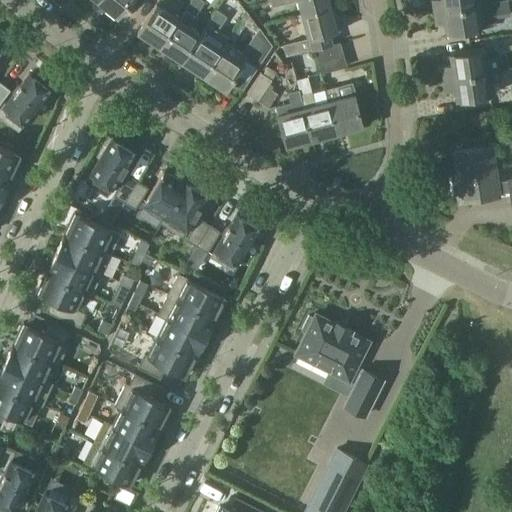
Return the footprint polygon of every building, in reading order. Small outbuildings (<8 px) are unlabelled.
[(97,0),(97,1),(117,17),(130,0),(97,0)] [(191,0),(179,19),(160,47),(181,61),(200,33),(188,25),(204,2),(201,0),(191,0)] [(270,0),(273,7),(298,0),(301,14),(331,6),(328,0),(270,0)] [(431,0),(433,10),(489,2),(488,0),(431,0)] [(491,15),(489,2),(433,10),(435,23),(445,22),(446,33),(493,26),(491,15)] [(137,32),(160,47),(179,19),(156,4),(137,32)] [(331,6),(301,14),(308,38),(311,49),(314,48),(333,43),(330,33),(337,31),(334,21),(338,20),(334,6),(331,7),(331,6)] [(207,23),(217,30),(226,16),(216,9),(207,23)] [(200,33),(181,61),(203,76),(226,40),(228,37),(217,30),(207,24),(201,34),(200,33)] [(231,81),(243,89),(272,45),(259,27),(243,52),(226,40),(203,76),(225,90),(231,81)] [(297,41),(283,45),(286,56),(303,51),(301,43),(297,41)] [(333,43),(314,48),(318,61),(343,54),(340,41),(333,43)] [(451,63),(442,65),(443,77),(499,69),(497,57),(485,58),(484,47),(449,52),(451,63)] [(499,69),(443,77),(445,90),(454,89),(456,99),(490,95),(489,84),(500,82),(499,69)] [(0,110),(0,115),(18,129),(50,87),(47,85),(50,82),(35,71),(33,74),(30,72),(21,84),(21,83),(12,94),(13,94),(0,110)] [(271,79),(261,73),(247,93),(257,100),(258,99),(269,106),(278,93),(271,89),(273,86),(269,83),(271,79)] [(300,95),(311,92),(307,76),(296,79),(299,89),(300,95)] [(0,101),(9,89),(0,81),(0,101)] [(363,126),(354,93),(339,97),(336,86),(326,89),(329,100),(338,133),(363,126)] [(290,102),(276,106),(286,147),(312,140),(303,106),(301,99),(300,95),(299,89),(287,92),(290,102)] [(303,106),(312,140),(337,133),(328,100),(303,106)] [(134,145),(118,135),(116,138),(113,137),(85,182),(107,195),(134,150),(131,148),(134,145)] [(0,170),(11,175),(21,154),(0,144),(0,170)] [(457,175),(452,175),(454,195),(460,194),(461,201),(501,195),(500,193),(509,191),(511,206),(511,205),(511,178),(508,179),(508,180),(499,181),(494,145),(454,151),(457,175)] [(167,165),(143,204),(163,216),(164,217),(187,180),(186,179),(185,181),(176,175),(178,172),(167,165)] [(0,193),(2,195),(11,175),(0,170),(0,193)] [(137,180),(127,174),(115,194),(125,201),(137,180)] [(163,216),(160,221),(182,235),(193,217),(200,206),(208,193),(205,191),(207,188),(191,178),(189,181),(187,180),(164,217),(163,216)] [(135,207),(147,187),(137,180),(125,201),(135,207)] [(65,232),(110,253),(119,232),(74,211),(65,232)] [(229,225),(222,236),(211,256),(232,269),(259,225),(256,224),(258,220),(242,211),(240,214),(237,212),(229,225)] [(209,224),(199,218),(186,238),(197,244),(209,224)] [(209,224),(197,244),(207,251),(219,230),(209,224)] [(110,253),(65,232),(56,251),(94,269),(101,272),(110,253)] [(137,246),(146,250),(149,243),(141,238),(137,246)] [(56,251),(47,271),(85,289),(85,288),(92,291),(100,274),(101,272),(94,269),(56,251)] [(142,260),(149,264),(153,256),(146,253),(142,260)] [(46,310),(79,325),(85,312),(76,308),(85,289),(47,271),(37,292),(52,298),(46,310)] [(122,273),(119,281),(130,286),(133,278),(122,273)] [(178,273),(168,293),(215,316),(225,296),(178,273)] [(131,298),(138,302),(141,295),(134,291),(131,298)] [(158,314),(167,318),(167,317),(205,336),(215,316),(168,293),(158,314)] [(112,301),(121,305),(124,298),(115,294),(112,301)] [(131,298),(127,306),(135,309),(138,302),(131,298)] [(383,380),(361,369),(360,370),(355,367),(369,341),(351,332),(352,330),(335,321),(334,323),(316,314),(314,318),(309,316),(302,330),(307,332),(296,354),(349,380),(356,383),(345,406),(365,416),(383,380)] [(205,336),(167,317),(167,318),(157,336),(195,355),(205,336)] [(97,330),(106,334),(111,323),(102,319),(97,330)] [(65,341),(70,330),(49,320),(43,331),(23,321),(14,342),(52,360),(51,361),(58,365),(68,343),(65,341)] [(185,375),(195,355),(157,336),(148,355),(144,353),(138,366),(160,377),(165,365),(185,375)] [(52,360),(14,342),(4,362),(43,380),(43,378),(51,361),(52,360)] [(4,362),(0,371),(0,383),(34,399),(41,403),(43,403),(52,382),(43,378),(43,380),(4,362)] [(150,395),(156,384),(135,373),(129,384),(125,382),(115,404),(121,407),(122,406),(160,425),(170,405),(150,395)] [(0,383),(0,408),(24,420),(31,423),(41,403),(34,399),(0,383)] [(82,389),(75,386),(71,393),(79,396),(82,389)] [(71,393),(68,400),(75,404),(79,396),(71,393)] [(80,409),(87,412),(90,405),(83,402),(80,409)] [(160,425),(122,406),(121,407),(113,424),(112,425),(150,444),(160,425)] [(80,409),(76,416),(83,420),(87,412),(80,409)] [(69,416),(59,411),(55,422),(65,426),(69,416)] [(150,444),(112,425),(113,424),(104,420),(94,440),(140,464),(150,444)] [(140,464),(94,440),(83,461),(130,484),(140,464)] [(54,450),(61,453),(64,446),(57,443),(54,450)] [(5,445),(0,456),(0,468),(5,471),(0,482),(0,504),(12,510),(13,507),(16,508),(39,460),(5,445)] [(64,446),(61,453),(67,455),(70,449),(64,446)] [(343,511),(367,464),(337,449),(305,511),(343,511)] [(75,511),(83,497),(71,492),(67,501),(45,491),(35,511),(75,511)] [(237,494),(231,505),(221,500),(215,511),(266,511),(268,510),(237,494)] [(90,511),(94,503),(83,497),(75,511),(90,511)]
